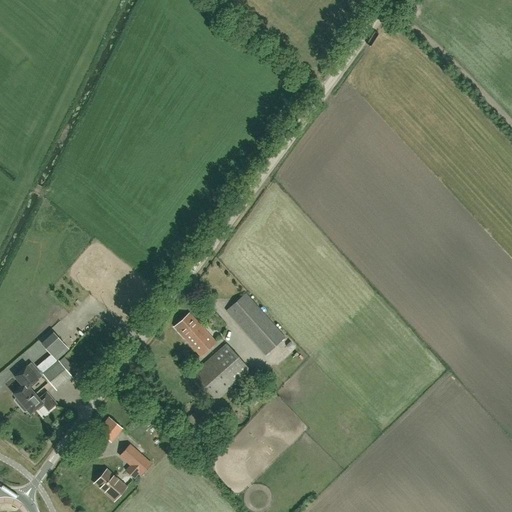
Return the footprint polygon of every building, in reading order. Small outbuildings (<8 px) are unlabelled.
[(265,355),(284,337),(245,294),(226,311),(265,355)] [(200,356),(215,342),(189,313),(174,328),(200,356)] [(69,350),(59,337),(55,332),(41,343),(56,361),(69,350)] [(250,369),(226,343),(191,376),(216,402),(250,369)] [(276,354),(272,356),(276,364),(283,361),(280,356),(277,357),(276,354)] [(72,377),(59,361),(43,374),(56,390),(72,377)] [(39,399),(29,388),(38,380),(38,379),(42,376),(31,364),(27,367),(26,366),(14,377),(21,386),(19,388),(20,388),(13,394),(16,398),(15,399),(14,401),(24,412),(25,412),(27,411),(30,415),(37,409),(37,410),(43,405),(48,411),(56,404),(46,393),(39,399)] [(145,405),(151,399),(147,394),(141,400),(145,405)] [(206,452),(218,441),(194,413),(181,424),(206,452)] [(121,428),(117,425),(109,417),(97,431),(110,441),(121,428)] [(120,456),(131,465),(126,471),(133,478),(138,472),(141,475),(151,464),(130,445),(120,456)] [(114,501),(126,488),(106,470),(95,483),(114,501)]
